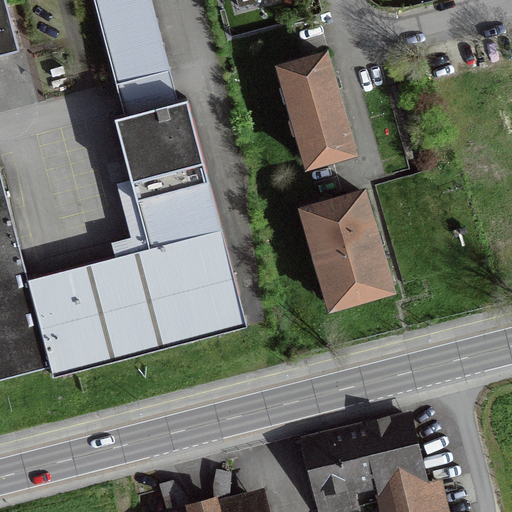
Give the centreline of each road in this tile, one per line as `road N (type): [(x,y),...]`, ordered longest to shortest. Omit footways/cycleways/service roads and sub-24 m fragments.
road 1 (primary): [(0,476),(511,345)]
road 2 (residential): [(341,0),(350,18),(373,30),(505,0)]
